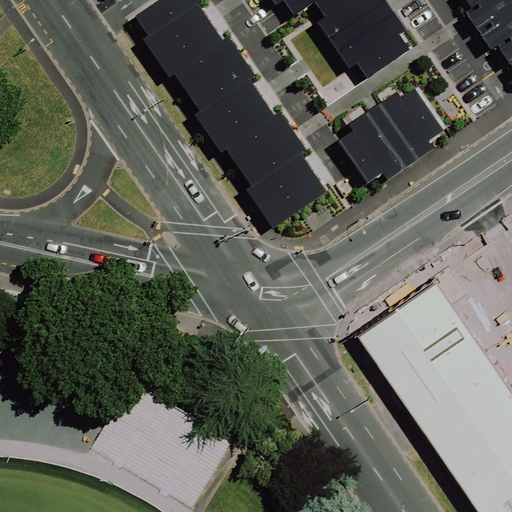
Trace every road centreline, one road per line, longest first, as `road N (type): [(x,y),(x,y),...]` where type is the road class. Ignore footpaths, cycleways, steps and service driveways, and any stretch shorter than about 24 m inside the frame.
road 1 (residential): [(232,0),(316,124),(451,35)]
road 2 (secondary): [(254,286),(327,278),(511,155)]
road 3 (secondary): [(405,511),(254,286)]
road 4 (secondary): [(254,286),(185,282),(8,244)]
road 5 (secondary): [(254,286),(117,96)]
road 6 (secondary): [(8,244),(51,221),(92,183),(117,96)]
